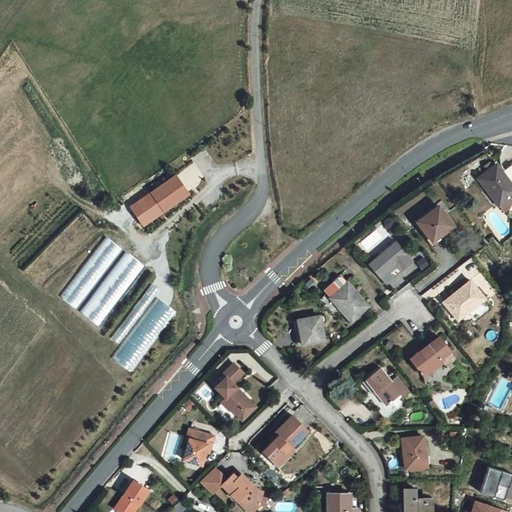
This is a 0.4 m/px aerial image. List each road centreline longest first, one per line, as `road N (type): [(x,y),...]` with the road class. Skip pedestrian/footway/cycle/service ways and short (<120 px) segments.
road 1 (unclassified): [(259,0),(262,201),(212,244),(206,265),(236,322)]
road 2 (secondary): [(497,122),(438,144),(308,246),(236,322)]
road 3 (secondary): [(236,322),(72,511)]
road 4 (residential): [(302,378),(365,439),(383,473),(384,511)]
road 5 (residential): [(415,303),(302,378)]
